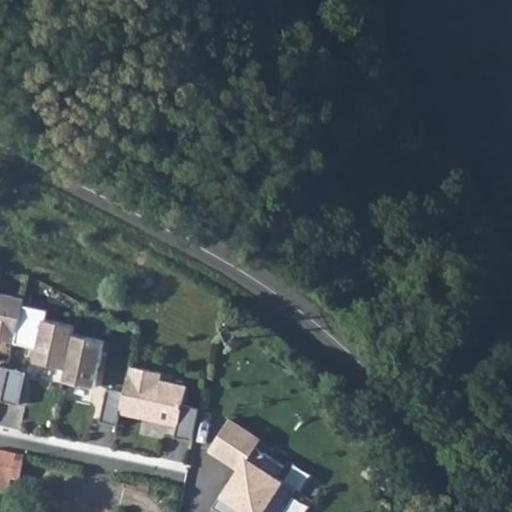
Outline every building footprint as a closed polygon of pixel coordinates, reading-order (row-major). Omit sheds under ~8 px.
[(0,287),(1,285),(0,284),(0,338),(16,342),(26,298),(0,291),(0,287)] [(78,324),(47,317),(38,360),(69,367),(76,332),(78,324)] [(108,339),(76,332),(69,367),(66,379),(97,386),(108,339)] [(0,398),(3,399),(10,368),(0,365),(0,398)] [(127,392),(124,407),(154,414),(153,419),(180,425),(177,436),(194,440),(201,408),(186,404),(190,385),(163,379),(165,372),(133,365),(127,392)] [(28,372),(10,368),(3,399),(20,403),(28,372)] [(127,392),(110,388),(103,420),(120,424),(124,407),(127,392)] [(232,481),(215,507),(222,511),(239,511),(243,507),(249,511),(282,511),(298,489),(279,477),(287,465),(258,447),(263,439),(232,419),(212,449),(245,471),(237,484),(232,481)] [(0,493),(6,495),(14,456),(0,453),(0,493)]
